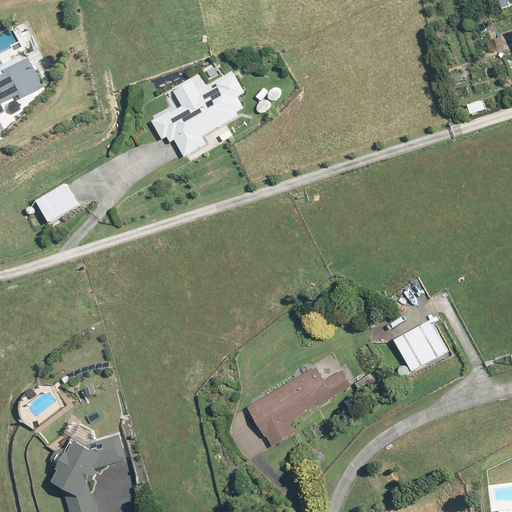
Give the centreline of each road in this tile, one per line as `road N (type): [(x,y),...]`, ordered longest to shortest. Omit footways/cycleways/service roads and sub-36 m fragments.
road 1 (unknown): [(0,272),(511,114)]
road 2 (unknown): [(511,385),(443,403),(375,442),(332,511)]
